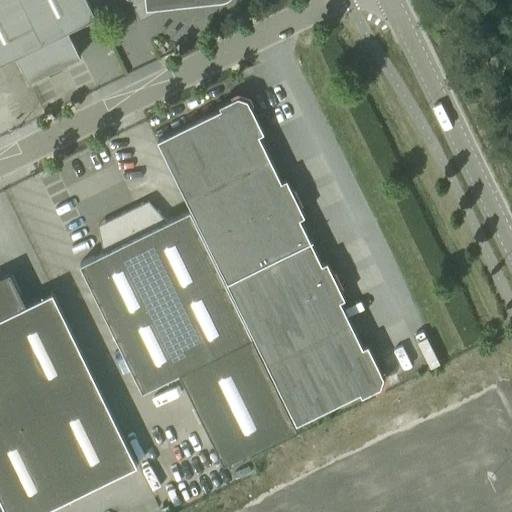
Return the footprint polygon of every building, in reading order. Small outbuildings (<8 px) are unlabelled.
[(28,81),(80,55),(68,30),(96,16),(87,0),(0,0),(0,63),(16,55),(28,81)] [(129,0),(139,19),(178,0),(129,0)] [(270,156),(259,133),(263,131),(250,104),(246,106),(243,101),(239,99),(234,102),(232,98),(219,104),(221,107),(157,138),(186,197),(270,156)] [(270,156),(186,197),(207,239),(295,195),(286,177),(281,179),(270,156)] [(311,240),(299,216),(304,214),(295,195),(207,239),(227,281),(311,240)] [(199,226),(190,208),(166,220),(157,209),(152,214),(142,202),(104,221),(107,236),(100,237),(103,251),(80,262),(88,280),(142,390),(179,372),(252,336),(199,226)] [(311,240),(227,281),(247,321),(336,278),(327,260),(322,262),(311,240)] [(36,511),(137,463),(52,291),(26,304),(10,271),(0,275),(0,496),(7,511),(36,511)] [(351,322),(340,299),(345,296),(336,278),(247,321),(268,363),(351,322)] [(268,363),(297,422),(360,391),(362,394),(374,388),(372,384),(377,381),(379,377),(376,372),(381,370),(367,343),(363,345),(351,322),(268,363)] [(252,336),(179,372),(223,461),(296,426),(252,336)]
